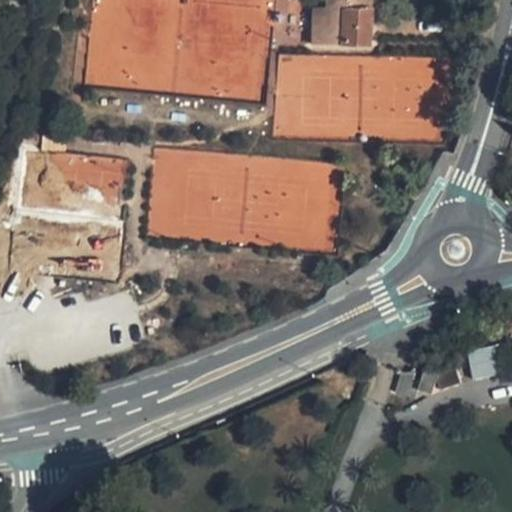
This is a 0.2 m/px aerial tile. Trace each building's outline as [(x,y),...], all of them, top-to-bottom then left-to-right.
[(327,0),(327,8),(314,8),(313,44),(369,46),(371,0),(327,0)] [(53,137),(68,139),(71,122),(48,119),(46,137),(53,137)] [(392,169),(388,168),(383,175),(388,177),(391,174),(394,171),(392,169)] [(504,374),(499,345),(468,350),(473,380),(504,374)] [(407,372),(401,372),(395,392),(415,399),(418,390),(432,395),(437,380),(441,391),(462,383),(456,367),(439,373),(438,370),(426,366),(420,383),(412,381),(415,371),(412,370),(407,372)]
